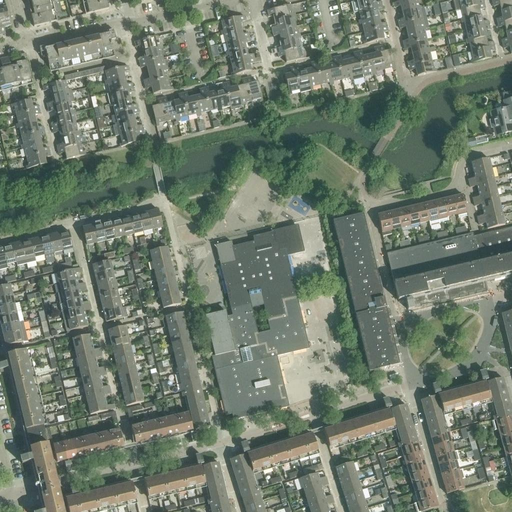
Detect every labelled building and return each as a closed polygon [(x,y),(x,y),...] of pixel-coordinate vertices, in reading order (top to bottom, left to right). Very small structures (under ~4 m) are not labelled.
[(27,0),(34,27),(57,22),(51,0),(27,0)] [(81,0),(85,15),(109,10),(106,0),(81,0)] [(373,0),(363,0),(354,2),(351,3),(354,13),(359,12),(382,7),(381,2),(375,4),(373,0)] [(418,7),(416,0),(409,0),(394,4),(395,9),(401,7),(402,13),(421,9),(421,7),(418,7)] [(476,0),(457,0),(456,0),(457,2),(459,2),(461,10),(484,5),(483,0),(477,2),(476,0)] [(511,0),(504,0),(492,3),(493,7),(499,6),(501,12),(511,9),(511,0)] [(480,17),(479,10),(485,9),(484,5),(461,10),(463,19),(461,19),(461,21),(480,17)] [(290,6),(267,11),(268,16),(274,15),(276,21),(295,16),(295,14),(292,15),(290,6)] [(377,13),(383,11),(382,7),(359,12),(361,21),(359,21),(359,23),(378,19),(377,13)] [(4,28),(11,27),(6,8),(3,8),(4,11),(0,11),(0,31),(1,35),(5,34),(4,28)] [(421,9),(402,13),(403,20),(398,21),(399,25),(426,19),(423,8),(421,9)] [(511,9),(501,12),(502,18),(496,20),(497,24),(511,20),(511,9)] [(295,16),(276,21),(277,27),(271,29),(272,33),(295,27),(293,19),(295,18),(295,16)] [(239,23),(245,22),(244,17),(221,22),(223,31),(221,32),(221,34),(241,29),(239,23)] [(480,17),(461,21),(462,23),(464,23),(466,31),(489,26),(488,21),(482,23),(480,17)] [(378,19),(359,23),(360,25),(362,25),(364,33),(387,28),(386,24),(380,25),(378,19)] [(426,30),(428,29),(426,19),(399,25),(400,30),(406,28),(407,34),(426,30)] [(511,20),(497,24),(499,28),(504,27),(506,33),(511,31),(511,20)] [(489,26),(466,31),(468,40),(466,40),(466,42),(485,38),(484,32),(490,30),(489,26)] [(295,27),(272,33),(273,37),(279,36),(281,42),(300,37),(299,35),(297,36),(295,27)] [(387,28),(364,33),(366,42),(364,42),(364,45),(384,40),(382,34),(388,32),(387,28)] [(241,29),(221,34),(222,36),(224,35),(226,44),(249,38),(248,34),(242,36),(241,29)] [(113,30),(98,34),(103,57),(114,55),(110,41),(116,39),(113,30)] [(408,41),(403,42),(404,46),(426,41),(424,32),(427,32),(426,30),(407,34),(408,41)] [(511,31),(506,33),(507,39),(501,41),(502,45),(511,42),(511,31)] [(98,34),(87,37),(92,60),(103,57),(98,34)] [(87,37),(76,39),(82,62),(92,60),(87,37)] [(157,37),(135,43),(136,48),(142,46),(143,53),(162,48),(162,46),(159,46),(157,37)] [(300,37),(281,42),(282,48),(270,51),(271,55),(277,54),(300,48),(298,40),(300,39),(300,37)] [(228,52),(226,53),(226,55),(246,50),(244,44),(250,43),(249,38),(226,44),(228,52)] [(485,38),(466,42),(467,45),(469,44),(471,52),(494,47),(493,42),(487,44),(485,38)] [(76,39),(65,42),(71,65),(82,62),(76,39)] [(426,41),(404,46),(405,51),(411,49),(412,55),(431,51),(431,49),(428,49),(426,41)] [(65,42),(55,44),(60,67),(71,65),(65,42)] [(511,42),(502,45),(504,49),(509,48),(511,55),(511,54),(511,42)] [(55,44),(39,48),(41,57),(46,56),(50,70),(60,67),(55,44)] [(378,48),(384,71),(392,69),(393,71),(395,70),(391,51),(384,53),(382,47),(378,48)] [(471,52),(473,61),(471,61),(471,64),(491,59),(489,53),(495,51),(494,47),(471,52)] [(160,51),(163,50),(162,48),(143,53),(144,59),(139,60),(140,64),(162,59),(160,51)] [(300,48),(277,54),(278,58),(284,57),(286,64),(305,59),(305,56),(302,57),(300,48)] [(374,49),(375,55),(369,56),(374,75),(376,75),(375,73),(384,71),(378,48),(374,49)] [(246,50),(226,55),(227,57),(229,56),(231,65),(254,59),(253,55),(247,57),(246,50)] [(431,51),(412,55),(413,62),(408,63),(409,67),(431,62),(429,53),(432,53),(431,51)] [(362,52),(357,53),(362,76),(371,74),(371,76),(374,75),(369,56),(363,58),(362,52)] [(353,54),(354,60),(348,61),(353,81),(363,79),(362,76),(357,53),(353,54)] [(353,81),(348,61),(342,63),(340,57),(336,58),(342,81),(350,79),(351,81),(352,80),(353,81)] [(8,58),(4,59),(12,90),(22,87),(17,64),(10,65),(8,58)] [(254,59),(231,65),(233,73),(231,74),(232,77),(251,72),(249,65),(261,62),(260,58),(254,59)] [(332,59),(333,65),(327,66),(332,85),(334,85),(333,83),(342,81),(336,58),(332,59)] [(0,61),(1,67),(0,67),(0,88),(1,92),(12,90),(4,59),(0,60),(0,61)] [(162,59),(140,64),(141,69),(147,67),(148,73),(167,69),(167,67),(164,67),(162,59)] [(27,61),(17,64),(22,87),(33,85),(27,61)] [(319,62),(315,63),(320,86),(329,84),(330,86),(332,85),(327,66),(321,68),(319,62)] [(431,62),(409,67),(410,72),(416,70),(417,77),(436,72),(436,70),(433,70),(431,62)] [(315,63),(311,64),(312,70),(306,71),(311,90),(313,90),(312,88),(320,86),(315,63)] [(105,72),(107,81),(105,82),(105,84),(125,79),(123,73),(129,72),(128,67),(105,72)] [(311,90),(306,71),(300,73),(298,67),(294,68),(299,91),(300,93),(311,91),(311,90)] [(294,68),(290,69),(291,75),(284,76),(289,96),(292,95),(291,93),(299,91),(294,68)] [(167,80),(165,72),(168,71),(167,69),(148,73),(149,80),(144,81),(145,85),(167,80)] [(245,79),(251,102),(259,100),(260,102),(262,102),(258,83),(251,84),(250,78),(245,79)] [(125,79),(105,84),(106,86),(108,85),(110,94),(133,88),(132,84),(126,85),(125,79)] [(242,104),(251,102),(245,79),(241,80),(242,86),(237,88),(241,107),(243,107),(242,104)] [(167,80),(145,85),(146,90),(152,88),(153,95),(172,90),(172,88),(169,88),(167,80)] [(67,91),(65,82),(43,87),(44,92),(50,91),(51,97),(72,92),(70,92),(70,90),(67,91)] [(241,109),(241,107),(237,88),(230,89),(229,83),(224,84),(230,107),(231,111),(241,109)] [(375,83),(368,85),(369,92),(377,91),(375,83)] [(224,84),(220,85),(221,91),(215,93),(220,112),(222,111),(221,109),(230,107),(224,84)] [(128,94),(134,93),(133,88),(110,94),(107,94),(110,105),(130,100),(128,94)] [(208,88),(203,89),(209,112),(217,110),(218,112),(220,112),(215,93),(209,94),(208,88)] [(200,96),(194,98),(199,117),(201,116),(200,114),(209,112),(203,89),(199,90),(200,96)] [(52,103),(47,104),(48,109),(74,102),(72,92),(51,97),(52,103)] [(506,110),(492,113),(493,120),(489,121),(491,129),(495,128),(497,136),(511,132),(511,127),(511,124),(511,92),(502,94),(506,110)] [(187,93),(182,94),(188,117),(196,115),(197,117),(199,117),(194,98),(188,99),(187,93)] [(179,101),(173,103),(178,122),(180,121),(179,119),(188,117),(182,94),(178,95),(179,101)] [(178,122),(173,103),(167,104),(166,98),(161,99),(167,122),(175,120),(176,122),(178,122)] [(158,106),(152,108),(156,127),(159,126),(158,124),(167,122),(161,99),(157,100),(158,106)] [(130,100),(110,105),(111,107),(113,106),(115,115),(138,109),(137,105),(131,106),(130,100)] [(31,101),(11,106),(12,108),(14,108),(16,116),(39,111),(38,106),(32,108),(31,101)] [(72,112),(70,103),(74,102),(48,109),(49,113),(55,112),(56,118),(75,113),(75,111),(72,112)] [(98,128),(104,128),(102,106),(96,107),(98,128)] [(115,115),(117,123),(115,124),(115,126),(135,121),(133,115),(139,114),(138,109),(115,115)] [(18,125),(16,125),(17,127),(36,123),(34,117),(40,115),(39,111),(16,116),(18,125)] [(75,113),(56,118),(57,124),(52,125),(53,130),(75,124),(73,116),(76,115),(75,113)] [(135,121),(115,126),(113,126),(115,137),(120,136),(143,130),(142,126),(136,127),(135,121)] [(36,123),(17,127),(17,129),(19,129),(21,137),(44,132),(43,127),(37,129),(36,123)] [(75,124),(53,130),(54,134),(60,133),(61,139),(80,134),(80,132),(77,133),(75,124)] [(143,130),(120,136),(122,144),(120,145),(120,147),(140,143),(138,136),(144,135),(143,130)] [(23,146),(21,146),(22,148),(41,144),(39,137),(45,136),(44,132),(21,137),(23,146)] [(61,139),(62,145),(57,146),(58,151),(80,145),(78,137),(81,136),(80,134),(61,139)] [(474,139),(465,141),(463,141),(463,144),(464,149),(467,148),(476,146),(474,139)] [(49,153),(48,148),(42,150),(41,144),(22,148),(22,150),(24,150),(26,158),(49,153)] [(80,145),(58,151),(59,155),(65,154),(66,160),(85,156),(85,153),(82,154),(80,145)] [(26,158),(28,167),(26,167),(27,170),(46,165),(44,158),(50,157),(49,153),(26,158)] [(471,163),(474,173),(491,169),(489,159),(471,163)] [(474,173),(476,182),(493,178),(491,169),(474,173)] [(476,182),(478,192),(495,188),(493,178),(476,182)] [(495,188),(478,192),(480,201),(498,197),(495,188)] [(463,196),(453,198),(457,215),(458,219),(468,217),(463,196)] [(480,201),(483,211),(500,207),(498,197),(480,201)] [(453,198),(443,200),(448,218),(457,215),(453,198)] [(448,221),(448,218),(443,200),(434,202),(439,224),(448,221)] [(434,202),(425,205),(429,222),(430,222),(431,227),(439,225),(439,224),(434,202)] [(425,205),(415,207),(420,224),(429,222),(425,205)] [(415,207),(406,209),(410,226),(420,224),(415,207)] [(500,207),(483,211),(485,220),(502,216),(500,207)] [(406,209),(397,211),(401,229),(410,226),(406,209)] [(148,213),(152,230),(162,228),(158,211),(148,213)] [(397,211),(387,214),(392,231),(401,229),(397,211)] [(148,213),(139,215),(143,233),(152,230),(148,213)] [(387,214),(377,216),(383,237),(392,235),(392,231),(387,214)] [(139,215),(130,217),(134,235),(143,233),(139,215)] [(363,215),(332,222),(368,373),(399,366),(363,215)] [(502,216),(485,220),(487,230),(504,226),(502,216)] [(130,217),(120,220),(124,237),(134,235),(130,217)] [(120,220),(111,222),(115,239),(124,237),(120,220)] [(111,222),(101,224),(106,241),(115,239),(111,222)] [(101,224),(92,226),(96,244),(106,241),(101,224)] [(92,226),(82,229),(86,246),(96,244),(92,226)] [(289,408),(288,405),(284,386),(277,357),(309,349),(299,309),(297,299),(287,257),(295,255),(304,253),(304,252),(303,252),(297,227),(281,231),(272,233),(253,237),(254,242),(232,247),(231,243),(216,246),(217,251),(218,257),(220,266),(230,308),(232,313),(235,313),(236,316),(227,318),(225,312),(218,314),(212,315),(205,317),(214,357),(211,357),(225,416),(232,415),(233,421),(238,420),(242,419),(289,408)] [(511,227),(481,235),(488,262),(484,263),(478,236),(473,237),(472,234),(461,237),(461,236),(458,237),(458,238),(387,255),(398,301),(399,301),(399,303),(402,304),(406,304),(407,311),(417,308),(421,307),(422,307),(421,306),(437,302),(438,302),(439,303),(486,292),(484,282),(483,281),(511,273),(511,312),(502,315),(510,349),(509,349),(510,351),(510,352),(511,358),(511,227)] [(59,234),(63,252),(73,249),(69,232),(59,234)] [(59,234),(49,236),(53,254),(63,252),(59,234)] [(49,236),(40,239),(44,256),(45,260),(54,258),(53,254),(49,236)] [(40,239),(31,241),(35,258),(44,256),(40,239)] [(31,241),(21,243),(26,264),(36,262),(35,258),(31,241)] [(21,243),(12,245),(16,263),(17,267),(26,264),(21,243)] [(12,245),(3,248),(7,265),(16,263),(12,245)] [(167,248),(150,252),(152,262),(169,258),(167,248)] [(169,258),(152,262),(154,271),(172,267),(169,258)] [(110,262),(92,266),(95,276),(112,271),(110,262)] [(174,277),(172,267),(154,271),(156,281),(174,277)] [(74,270),(57,274),(59,284),(76,280),(74,270)] [(112,271),(95,276),(97,285),(114,281),(112,271)] [(332,275),(321,277),(323,283),(333,280),(332,275)] [(174,277),(156,281),(159,290),(176,286),(174,277)] [(76,280),(59,284),(61,294),(79,289),(76,280)] [(114,281),(97,285),(99,294),(117,290),(114,281)] [(10,285),(0,287),(0,298),(12,295),(10,285)] [(176,286),(159,290),(161,300),(178,296),(176,286)] [(79,289),(61,294),(63,303),(81,299),(79,289)] [(117,290),(99,294),(101,304),(119,300),(117,290)] [(12,295),(0,298),(0,308),(14,305),(12,295)] [(181,305),(178,296),(161,300),(163,309),(181,305)] [(81,299),(63,303),(66,312),(83,308),(81,299)] [(119,300),(101,304),(104,313),(121,309),(119,300)] [(14,305),(0,308),(0,317),(16,314),(14,305)] [(83,308),(66,312),(62,313),(64,322),(85,317),(83,308)] [(121,309),(104,313),(106,323),(123,319),(127,318),(125,308),(121,309)] [(184,397),(188,414),(131,428),(135,445),(189,432),(191,440),(188,441),(189,444),(192,443),(198,442),(195,431),(210,427),(201,391),(183,313),(165,317),(183,394),(182,394),(182,396),(183,397),(184,397)] [(16,314),(0,317),(0,322),(1,327),(19,323),(16,314)] [(85,317),(64,322),(66,332),(88,327),(85,317)] [(19,323),(1,327),(3,337),(25,332),(23,322),(19,323)] [(108,331),(110,341),(128,336),(125,327),(108,331)] [(25,332),(3,337),(6,347),(28,342),(25,332)] [(90,336),(72,340),(74,349),(92,345),(90,336)] [(128,336),(110,341),(113,350),(130,346),(128,336)] [(74,349),(77,359),(94,355),(92,345),(74,349)] [(130,346),(113,350),(115,360),(132,355),(130,346)] [(90,511),(136,501),(132,484),(78,497),(76,489),(79,488),(79,485),(76,486),(76,485),(70,487),(72,498),(61,501),(57,485),(52,465),(64,462),(67,473),(72,472),(72,471),(75,471),(75,468),(72,468),(70,460),(123,448),(119,430),(53,446),(49,428),(44,430),(44,428),(44,427),(43,427),(25,351),(8,355),(9,362),(5,363),(0,364),(0,371),(0,373),(3,373),(3,370),(7,369),(11,368),(26,432),(32,455),(23,457),(23,454),(20,455),(20,458),(22,465),(31,462),(32,469),(37,489),(42,511),(90,511)] [(77,359),(79,368),(96,364),(94,355),(77,359)] [(115,360),(117,369),(134,365),(132,355),(115,360)] [(96,364),(79,368),(81,378),(99,374),(96,364)] [(117,369),(119,379),(137,374),(134,365),(117,369)] [(430,435),(431,437),(431,438),(449,433),(449,432),(449,430),(447,430),(443,414),(490,401),(495,417),(493,417),(494,420),(494,421),(511,415),(511,413),(511,412),(503,379),(488,383),(488,381),(485,372),(479,373),(476,374),(477,377),(480,376),(482,383),(482,384),(441,396),(440,394),(439,388),(442,387),(441,384),(438,385),(432,386),(435,396),(435,397),(421,401),(430,435)] [(81,378),(83,387),(101,383),(99,374),(81,378)] [(137,374),(119,379),(122,388),(139,384),(137,374)] [(83,387),(86,397),(103,393),(101,383),(83,387)] [(122,388),(124,398),(141,393),(139,384),(122,388)] [(86,397),(88,406),(105,402),(103,393),(86,397)] [(141,393),(124,398),(126,407),(143,403),(141,393)] [(383,401),(380,402),(381,405),(384,404),(385,409),(323,429),(329,448),(394,428),(399,444),(398,445),(399,447),(399,448),(400,448),(417,443),(418,442),(417,442),(417,441),(416,439),(417,439),(416,439),(406,406),(392,410),(388,399),(383,401)] [(105,402),(88,406),(90,416),(108,411),(105,402)] [(494,421),(492,422),(494,431),(498,430),(511,426),(511,415),(494,421)] [(511,426),(498,430),(501,439),(511,436),(511,426)] [(241,496),(241,497),(241,498),(245,511),(264,511),(258,492),(260,492),(259,491),(259,488),(257,489),(252,472),(317,452),(311,433),(249,452),(247,446),(250,446),(249,443),(246,444),(246,443),(241,445),(244,456),(230,461),(240,494),(241,496)] [(431,438),(430,438),(431,439),(434,448),(451,443),(448,434),(449,433),(431,438)] [(511,436),(501,439),(503,449),(511,446),(511,436)] [(417,443),(400,448),(403,457),(420,452),(417,443)] [(451,443),(434,448),(436,457),(453,453),(451,443)] [(511,446),(503,449),(506,458),(511,456),(511,446)] [(453,453),(436,457),(439,467),(456,462),(460,461),(457,451),(453,453)] [(420,452),(403,457),(406,467),(423,462),(420,452)] [(205,485),(209,501),(208,502),(208,504),(208,505),(227,501),(227,499),(226,498),(227,498),(227,497),(226,497),(218,463),(204,467),(201,456),(195,457),(192,458),(193,461),(196,460),(198,468),(144,481),(148,498),(205,485)] [(423,462),(406,467),(409,476),(426,471),(423,462)] [(456,462),(439,467),(441,476),(458,471),(456,462)] [(335,468),(338,478),(355,472),(352,463),(335,468)] [(458,471),(441,476),(444,485),(461,480),(465,479),(462,470),(458,471)] [(426,471),(409,476),(412,485),(429,480),(426,471)] [(355,472),(338,478),(341,487),(358,482),(355,472)] [(300,479),(303,489),(320,483),(317,474),(300,479)] [(429,480),(412,485),(415,494),(432,489),(429,480)] [(461,480),(444,485),(447,495),(464,490),(461,480)] [(341,487),(344,496),(361,491),(358,482),(341,487)] [(320,483),(303,489),(306,498),(323,493),(320,483)] [(432,489),(415,494),(418,503),(435,498),(432,489)] [(344,496),(347,506),(364,500),(361,491),(344,496)] [(323,493),(306,498),(309,507),(326,502),(323,493)] [(424,511),(438,508),(435,498),(418,503),(414,504),(416,511),(424,511)] [(347,506),(348,511),(359,511),(367,510),(364,500),(347,506)] [(223,511),(229,511),(227,501),(228,501),(227,501),(208,505),(210,505),(211,511),(223,511)] [(326,511),(329,511),(326,502),(309,507),(310,511),(326,511)]
